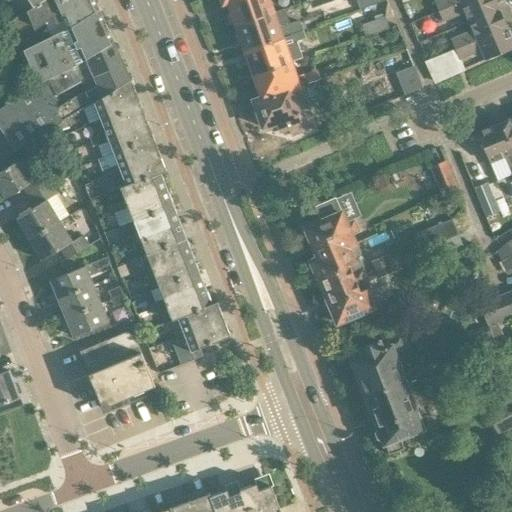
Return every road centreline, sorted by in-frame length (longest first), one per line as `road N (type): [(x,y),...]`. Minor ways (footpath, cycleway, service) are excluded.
road 1 (secondary): [(306,407),(137,0)]
road 2 (residential): [(83,488),(0,264)]
road 3 (residential): [(83,488),(306,407)]
road 4 (residential): [(391,144),(511,85)]
